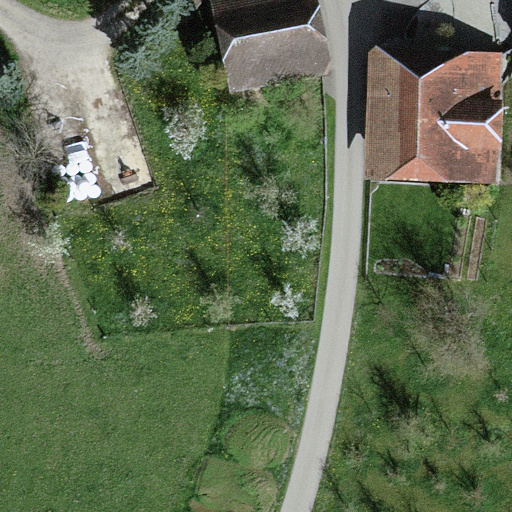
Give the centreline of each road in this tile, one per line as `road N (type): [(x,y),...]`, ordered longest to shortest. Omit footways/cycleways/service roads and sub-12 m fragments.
road 1 (unclassified): [(335,0),(352,83),(345,200),(280,511)]
road 2 (track): [(0,17),(22,34),(83,42),(124,19),(137,0)]
